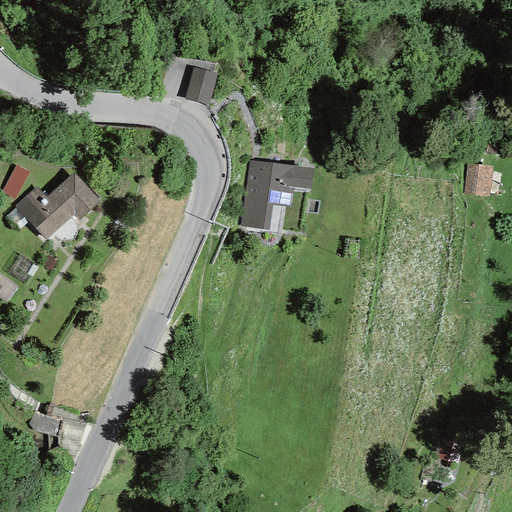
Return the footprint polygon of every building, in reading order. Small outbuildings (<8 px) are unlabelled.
[(208,106),(216,73),(192,67),(184,100),(208,106)] [(291,206),(293,187),(310,189),(313,169),(248,160),(239,227),(268,231),(272,204),(291,206)] [(492,165),(465,163),(462,194),(489,196),(492,165)] [(14,199),(28,171),(14,165),(1,193),(14,199)] [(37,186),(14,206),(46,241),(74,216),(78,221),(100,201),(75,172),(46,197),(37,186)] [(18,286),(0,274),(0,300),(5,304),(18,286)]
